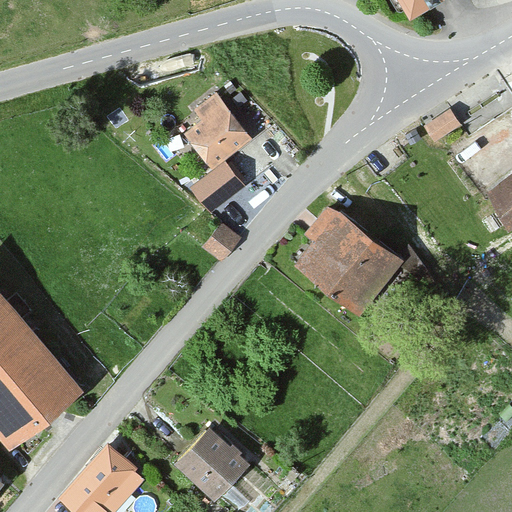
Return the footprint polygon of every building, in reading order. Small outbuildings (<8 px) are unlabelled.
[(429,0),(428,0),(389,0),(399,17),(429,0)] [(211,170),(252,135),(214,90),(194,108),(201,117),(181,134),(211,170)] [(434,142),(465,121),(452,103),(421,124),(434,142)] [(502,231),(511,223),(511,178),(510,176),(478,200),(502,231)] [(306,228),(313,234),(288,265),(354,320),(402,262),(329,200),(306,228)] [(221,260),(242,235),(224,220),(203,244),(221,260)] [(0,297),(0,443),(5,448),(77,387),(0,297)] [(202,424),(166,463),(211,502),(246,463),(202,424)] [(112,511),(145,476),(105,440),(54,496),(72,511),(112,511)]
